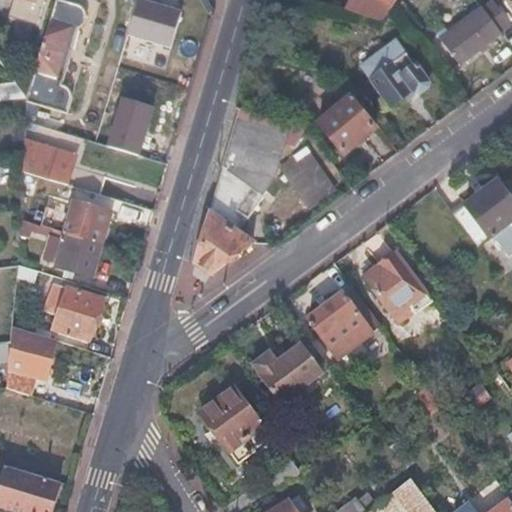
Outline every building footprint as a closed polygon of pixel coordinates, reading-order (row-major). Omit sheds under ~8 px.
[(12,0),(8,17),(37,24),(43,1),(40,0),(12,0)] [(82,9),(59,0),(56,0),(33,78),(26,98),(67,111),(71,98),(72,93),(70,89),(67,85),(62,83),(78,28),(84,24),(86,20),(86,16),(84,11),(82,9)] [(180,12),(140,0),(129,37),(169,49),(180,12)] [(376,0),(375,3),(366,0),(349,0),(344,14),(379,26),(393,7),(397,0),(376,0)] [(511,26),(493,3),(440,42),(460,66),(499,37),(499,36),(511,26)] [(302,49),(277,40),(271,57),(296,66),(302,49)] [(403,57),(367,83),(388,112),(408,97),(410,99),(419,96),(425,91),(428,84),(416,70),(411,68),(403,57)] [(0,84),(0,85),(0,101),(26,98),(15,83),(3,67),(0,68),(0,84)] [(33,78),(19,73),(15,83),(26,98),(33,78)] [(155,108),(121,98),(107,147),(140,157),(155,108)] [(347,99),(316,126),(342,158),(373,130),(347,99)] [(242,112),(238,125),(225,166),(194,265),(209,276),(252,244),(236,233),(246,220),(249,222),(266,197),(274,180),(286,139),(299,143),(302,133),(242,112)] [(52,132),(49,144),(69,150),(72,138),(52,132)] [(24,140),(23,153),(22,170),(50,179),(55,161),(44,157),(47,147),(24,140)] [(50,179),(22,170),(20,189),(44,196),(50,179)] [(468,200),(451,212),(477,248),(494,236),(508,254),(511,250),(511,204),(497,184),(470,203),(468,200)] [(109,212),(75,201),(66,228),(55,225),(54,229),(100,243),(109,212)] [(52,237),(63,241),(55,266),(90,277),(100,243),(54,229),(52,237)] [(384,273),(369,284),(396,321),(411,310),(415,316),(431,304),(395,256),(379,267),(384,273)] [(15,263),(15,265),(14,274),(35,281),(38,271),(15,263)] [(66,289),(55,285),(46,312),(57,315),(66,289)] [(101,301),(66,289),(57,315),(53,327),(87,339),(93,336),(96,326),(93,323),(95,318),(99,316),(102,306),(100,304),(101,301)] [(348,300),(343,293),(308,319),(330,350),(373,319),(355,294),(348,300)] [(10,325),(9,342),(6,374),(5,388),(26,395),(32,377),(20,373),(25,355),(42,360),(49,338),(10,325)] [(260,374),(259,376),(280,406),(323,374),(300,344),(276,363),(268,353),(253,364),(260,374)] [(197,415),(200,422),(206,430),(211,433),(236,466),(248,457),(240,446),(250,439),(263,429),(234,389),(197,415)] [(424,389),(414,397),(429,418),(439,410),(424,389)] [(486,400),(478,389),(452,408),(460,420),(486,400)] [(451,425),(441,412),(412,435),(422,447),(451,425)] [(263,429),(250,439),(257,449),(270,439),(263,429)] [(412,435),(403,442),(412,455),(422,447),(412,435)] [(290,459),(266,476),(276,490),(300,472),(290,459)] [(55,481),(4,465),(0,479),(0,504),(25,511),(48,511),(58,482),(55,481)] [(429,511),(406,483),(373,508),(367,511),(429,511)] [(363,496),(356,501),(363,511),(367,511),(373,508),(363,496)] [(293,511),(285,499),(266,511),(293,511)] [(363,511),(356,501),(354,499),(337,511),(363,511)] [(471,511),(467,505),(457,511),(511,511),(511,507),(507,501),(493,511),(471,511)]
